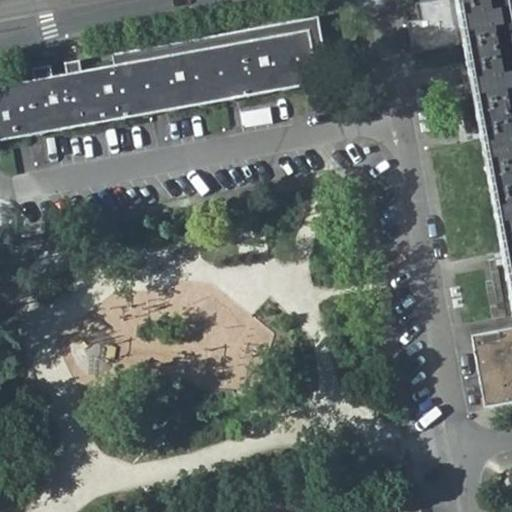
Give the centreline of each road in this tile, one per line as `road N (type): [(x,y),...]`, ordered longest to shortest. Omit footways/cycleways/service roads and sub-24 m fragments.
road 1 (residential): [(397,120),(20,186),(0,183)]
road 2 (residential): [(397,120),(459,456)]
road 3 (residential): [(0,42),(182,0)]
road 4 (residential): [(377,0),(397,120)]
